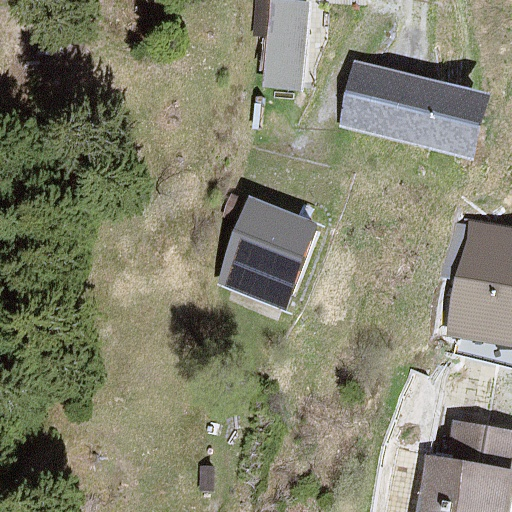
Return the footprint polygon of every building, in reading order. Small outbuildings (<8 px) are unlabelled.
[(312,6),(272,4),(266,90),(307,92),(312,6)] [(502,104),(358,67),(340,133),(485,170),(502,104)] [(321,232),(255,205),(221,289),(287,316),(321,232)] [(511,232),(471,225),(448,341),(511,353),(511,232)] [(449,463),(429,460),(419,511),(511,511),(511,433),(456,424),(449,463)]
